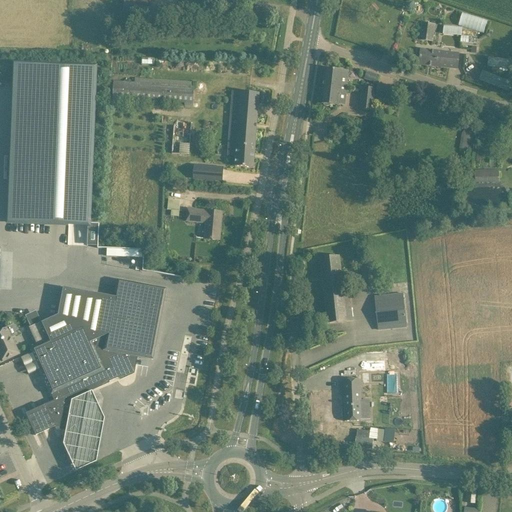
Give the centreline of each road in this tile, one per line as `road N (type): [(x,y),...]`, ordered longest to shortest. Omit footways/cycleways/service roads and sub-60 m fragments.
road 1 (secondary): [(252,460),(281,206)]
road 2 (secondary): [(281,206),(231,454)]
road 3 (unclassified): [(309,42),(511,107)]
road 4 (tertiary): [(511,479),(383,467),(302,484)]
road 5 (secondary): [(281,206),(309,42)]
